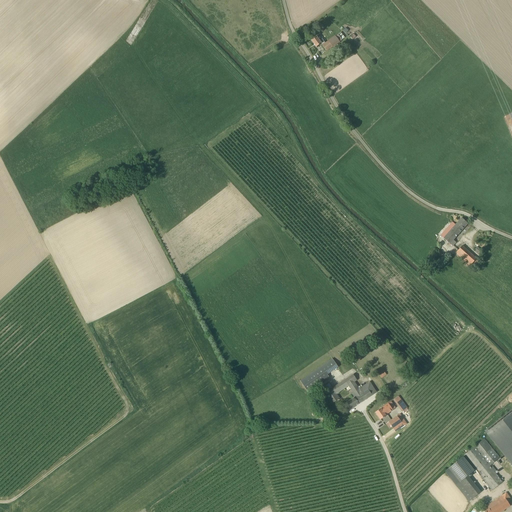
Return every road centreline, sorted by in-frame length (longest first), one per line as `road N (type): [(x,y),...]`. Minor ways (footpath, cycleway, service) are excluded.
road 1 (unclassified): [(511,238),(404,188),(336,106),(297,45),(282,0)]
road 2 (track): [(0,502),(125,415),(48,257)]
road 3 (track): [(0,148),(148,0)]
